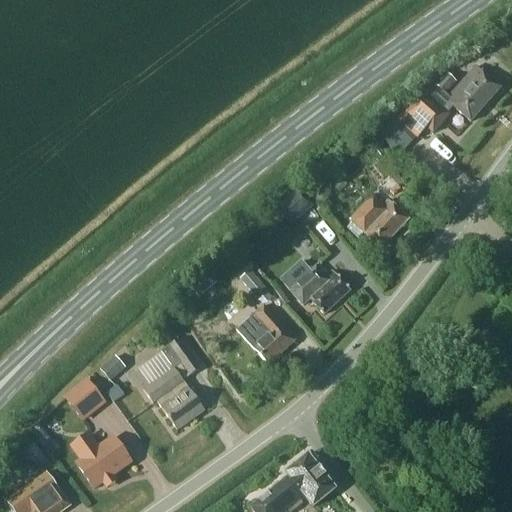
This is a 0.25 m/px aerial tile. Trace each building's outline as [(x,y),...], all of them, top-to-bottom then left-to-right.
[(441,120),(451,108),(468,123),(497,88),(473,68),(447,100),(442,96),(453,83),(444,76),(433,89),(436,91),(430,97),(429,95),(416,111),(410,105),(395,124),(417,142),(426,131),(431,136),(443,122),(441,120)] [(382,164),(371,174),(380,184),(391,173),(382,164)] [(276,209),(290,226),(312,208),(298,191),(276,209)] [(312,199),(322,209),(326,205),(317,194),(312,199)] [(352,227),(378,252),(407,222),(386,202),(379,209),(374,204),(352,227)] [(289,291),(290,292),(289,293),(302,307),(307,302),(322,317),(349,291),(332,274),(327,278),(316,267),(310,273),(311,271),(289,291)] [(250,272),(240,281),(258,302),(259,302),(264,307),(272,300),(267,295),(268,294),(250,272)] [(217,283),(208,273),(190,289),(198,299),(217,283)] [(261,308),(251,317),(235,332),(267,368),(294,344),(261,308)] [(156,403),(176,431),(203,412),(181,382),(199,369),(179,340),(160,354),(171,370),(142,391),(152,406),(156,403)] [(99,371),(110,383),(125,370),(114,358),(99,371)] [(106,406),(85,380),(62,399),(83,424),(106,406)] [(87,436),(83,438),(70,448),(80,461),(75,465),(93,490),(129,464),(112,439),(97,449),(87,436)] [(47,463),(33,445),(23,452),(37,471),(47,463)] [(334,492),(305,456),(282,475),(286,479),(248,509),(250,511),(292,511),(306,501),(313,510),(334,492)] [(15,462),(0,471),(0,472),(6,482),(22,471),(15,462)] [(27,511),(61,511),(69,506),(43,473),(4,503),(10,511),(26,511),(27,511)]
